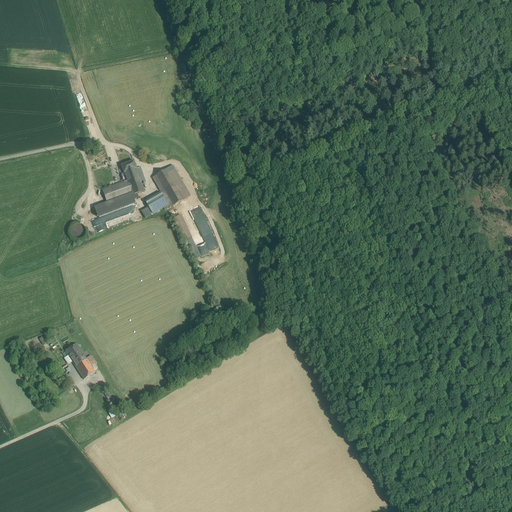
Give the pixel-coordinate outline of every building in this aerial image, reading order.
[(185,79),(192,76),(190,69),(188,70),(186,64),(181,66),(185,79)] [(134,161),(121,166),(124,174),(137,169),(134,161)] [(190,197),(173,166),(166,170),(183,201),(190,197)] [(137,169),(124,174),(127,181),(131,194),(132,196),(137,194),(145,191),(145,190),(143,185),(139,176),(137,171),(137,169)] [(183,201),(166,170),(152,178),(161,193),(170,208),(183,201)] [(127,181),(103,190),(108,203),(131,194),(127,181)] [(161,193),(145,202),(148,208),(152,215),(163,208),(165,211),(166,210),(170,208),(161,193)] [(108,203),(95,208),(98,218),(135,204),(134,201),(138,199),(137,194),(132,196),(131,194),(108,203)] [(146,218),(152,215),(148,208),(142,212),(146,218)] [(203,256),(182,216),(173,220),(194,261),(203,256)] [(73,238),(76,240),(80,240),(83,238),(85,235),(86,232),(85,229),(83,226),(80,225),(76,225),(73,226),(71,229),(70,232),(71,235),(73,238)] [(212,258),(201,265),(205,273),(217,266),(212,258)] [(211,312),(201,319),(206,326),(216,319),(211,312)] [(77,344),(65,352),(68,356),(73,363),(84,355),(77,344)] [(84,355),(73,363),(84,380),(95,373),(91,366),(86,358),(84,355)] [(91,355),(86,358),(91,366),(96,363),(91,355)] [(68,366),(73,363),(68,356),(63,359),(68,366)]
